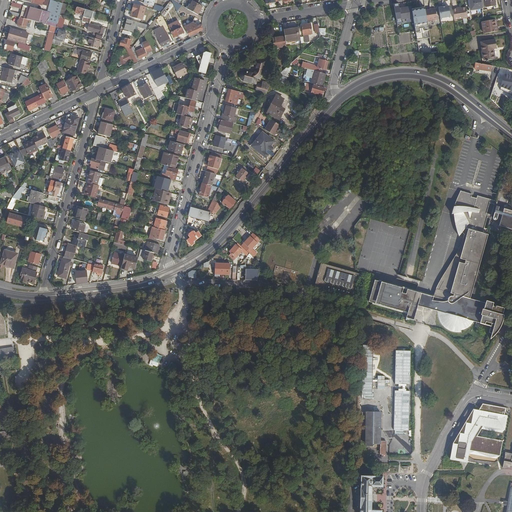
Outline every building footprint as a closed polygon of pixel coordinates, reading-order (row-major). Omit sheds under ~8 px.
[(63,3),(52,0),(49,13),(59,16),(63,3)] [(171,0),(179,15),(184,6),(179,4),(172,0),(171,0)] [(468,0),(470,11),(482,9),(482,8),(481,3),(480,0),(468,0)] [(192,1),(188,9),(198,15),(202,7),(192,1)] [(143,20),(146,7),(134,4),(132,11),(133,12),(132,17),(143,20)] [(412,13),(412,11),(411,6),(400,8),(402,19),(413,17),(412,13)] [(442,6),(438,6),(440,18),(450,17),(448,6),(442,7),(442,6)] [(88,10),(77,7),(75,13),(83,16),(82,22),(89,24),(91,19),(93,12),(88,10)] [(452,10),(454,19),(467,16),(466,7),(452,10)] [(435,9),(425,10),(425,11),(427,21),(437,19),(435,9)] [(161,13),(164,20),(165,22),(169,15),(166,12),(163,10),(162,11),(161,13)] [(58,19),(59,16),(49,13),(42,11),(39,23),(52,26),(56,28),(58,19)] [(417,41),(430,38),(427,21),(425,11),(412,13),(413,17),(415,31),(417,41)] [(171,40),(173,39),(165,22),(164,20),(163,20),(161,17),(158,18),(162,28),(154,31),(162,47),(171,42),(171,40)] [(28,24),(28,20),(20,18),(19,18),(17,25),(28,28),(29,24),(28,24)] [(150,26),(127,19),(125,29),(133,32),(135,26),(147,30),(149,28),(150,26)] [(482,22),(484,34),(498,31),(497,27),(495,27),(494,20),(482,22)] [(193,23),(185,27),(190,37),(203,30),(203,29),(202,24),(198,26),(193,23)] [(89,24),(87,30),(93,32),(93,33),(97,34),(96,37),(101,39),(104,29),(99,28),(99,26),(89,24)] [(168,26),(174,38),(183,33),(180,25),(174,28),(172,24),(168,26)] [(309,35),(312,34),(311,24),(302,26),(305,43),(310,42),(309,35)] [(56,28),(53,39),(61,42),(61,39),(59,38),(61,29),(56,28)] [(301,39),(299,28),(284,30),(285,37),(285,39),(286,41),(301,39)] [(27,34),(11,29),(8,39),(25,43),(27,34)] [(101,40),(88,36),(87,38),(89,39),(88,44),(91,45),(91,47),(98,49),(101,40)] [(285,37),(273,39),(274,49),(286,47),(286,41),(285,39),(285,37)] [(120,46),(127,48),(129,48),(130,46),(131,40),(125,39),(124,41),(121,40),(120,46)] [(15,42),(7,40),(4,49),(8,50),(12,51),(15,42)] [(483,61),(495,59),(493,49),(497,49),(495,40),(480,43),(483,61)] [(137,55),(139,59),(147,55),(147,54),(152,52),(148,41),(142,44),(144,48),(136,52),(134,49),(137,46),(136,44),(133,47),(131,49),(135,57),(137,55)] [(129,48),(127,48),(129,52),(118,58),(119,61),(117,63),(119,66),(131,60),(133,64),(138,62),(137,60),(135,57),(131,49),(129,48)] [(80,60),(89,63),(92,53),(79,50),(77,55),(81,56),(80,60)] [(208,75),(214,54),(206,52),(199,56),(199,57),(196,59),(200,66),(201,73),(208,75)] [(28,61),(29,59),(11,54),(8,65),(20,68),(21,65),(25,66),(27,60),(28,61)] [(256,84),(258,78),(261,76),(263,72),(266,61),(259,59),(257,68),(256,70),(252,73),(246,72),(244,72),(242,73),(241,75),(241,77),(241,78),(243,80),(244,81),(256,84)] [(317,67),(317,68),(321,69),(326,70),(328,61),(319,59),(317,67)] [(76,72),(86,75),(88,67),(89,68),(90,63),(89,63),(80,60),(79,60),(76,72)] [(46,73),(44,67),(41,62),(38,65),(37,66),(42,75),(46,73)] [(317,67),(303,63),(301,67),(307,69),(320,72),(321,69),(317,68),(317,67)] [(492,66),(476,63),(475,70),(480,71),(484,71),(490,72),(492,66)] [(177,80),(187,75),(182,64),(172,69),(177,80)] [(287,77),(298,66),(291,64),(289,65),(279,75),(287,77)] [(5,67),(3,73),(1,80),(11,83),(14,70),(5,67)] [(62,68),(57,67),(61,75),(62,78),(66,77),(62,68)] [(162,76),(165,82),(167,85),(169,84),(166,77),(162,69),(152,74),(155,80),(162,76)] [(321,85),(325,74),(320,72),(307,69),(304,80),(321,85)] [(18,82),(23,84),(27,78),(31,74),(23,72),(18,82)] [(158,86),(165,82),(162,76),(155,80),(158,86)] [(69,91),(69,92),(82,86),(77,77),(65,83),(69,91)] [(195,78),(193,87),(192,89),(191,89),(189,96),(194,97),(196,87),(203,89),(205,81),(195,78)] [(61,95),(69,91),(65,83),(64,81),(56,85),(61,95)] [(256,91),(266,94),(269,87),(270,85),(271,84),(263,82),(263,85),(258,84),(256,91)] [(46,84),(39,88),(42,94),(45,101),(53,97),(46,84)] [(147,85),(139,88),(144,99),(152,95),(147,85)] [(324,88),(322,87),(313,85),(311,93),(314,93),(314,95),(318,96),(318,95),(322,96),(324,88)] [(123,90),(127,99),(136,95),(131,86),(123,90)] [(6,102),(8,94),(4,93),(5,90),(0,88),(0,106),(2,101),(6,102)] [(237,91),(228,89),(225,102),(230,103),(230,102),(230,101),(231,101),(234,94),(236,94),(237,91)] [(242,99),(243,93),(237,91),(236,94),(234,94),(231,101),(230,101),(230,102),(236,104),(237,98),(242,99)] [(29,110),(46,102),(45,101),(42,94),(25,102),(29,110)] [(267,113),(279,120),(284,110),(280,108),(284,99),(276,95),(267,113)] [(129,114),(133,112),(127,100),(119,104),(123,111),(126,110),(129,114)] [(193,112),(196,102),(191,100),(188,109),(178,106),(176,114),(186,117),(188,111),(193,112)] [(5,114),(8,121),(13,119),(13,118),(20,114),(15,105),(8,109),(9,112),(5,114)] [(257,111),(260,106),(256,105),(255,108),(253,108),(252,112),(256,114),(257,111)] [(235,114),(237,109),(226,106),(224,115),(222,114),(220,120),(221,120),(233,123),(236,124),(237,118),(234,118),(235,114)] [(103,119),(112,121),(115,111),(106,109),(103,119)] [(252,122),(255,117),(256,114),(252,112),(251,112),(247,127),(249,127),(252,122)] [(67,118),(63,132),(74,135),(79,118),(71,116),(70,119),(67,118)] [(189,123),(192,123),(193,120),(181,116),(178,127),(188,129),(188,125),(189,123)] [(144,129),(146,131),(153,123),(151,120),(144,129)] [(230,134),(233,123),(221,120),(219,131),(230,134)] [(281,126),(271,120),(265,129),(275,135),(281,126)] [(113,125),(101,122),(98,134),(110,137),(113,125)] [(153,123),(146,131),(145,132),(148,134),(151,129),(153,131),(158,124),(153,123)] [(53,147),(62,136),(57,125),(48,129),(52,138),(58,136),(58,137),(53,143),(51,139),(48,140),(49,142),(52,149),(53,147)] [(186,142),(189,133),(181,131),(177,130),(176,134),(180,134),(178,140),(186,142)] [(33,139),(38,148),(49,142),(48,140),(44,131),(40,134),(40,135),(33,138),(33,139)] [(265,151),(266,152),(274,142),(263,133),(252,146),(262,155),(265,151)] [(144,147),(146,147),(149,135),(144,134),(140,146),(144,147)] [(101,148),(103,148),(106,139),(97,136),(94,146),(101,148)] [(226,138),(216,136),(213,146),(223,149),(226,138)] [(71,151),(74,139),(66,137),(63,149),(71,151)] [(38,148),(33,139),(27,142),(28,143),(24,145),(25,148),(28,153),(28,154),(38,149),(38,148)] [(184,145),(176,143),(171,141),(170,146),(168,145),(166,149),(169,150),(181,153),(182,149),(183,149),(184,145)] [(28,153),(25,148),(19,151),(22,156),(28,153)] [(101,148),(98,160),(106,163),(111,164),(114,151),(108,150),(103,148),(101,148)] [(67,162),(70,152),(60,149),(59,152),(58,155),(61,156),(59,163),(63,164),(64,162),(67,162)] [(15,168),(25,163),(22,156),(19,151),(14,153),(13,152),(8,155),(15,168)] [(217,175),(223,155),(212,152),(207,172),(215,174),(217,175)] [(173,168),(174,168),(178,156),(165,153),(161,165),(173,168)] [(5,157),(0,159),(0,170),(2,174),(11,169),(5,157)] [(92,159),(90,167),(104,171),(106,163),(98,160),(92,159)] [(50,175),(50,177),(49,180),(51,180),(60,183),(62,177),(63,173),(64,170),(55,167),(54,172),(52,172),(51,175),(50,175)] [(175,181),(178,170),(173,169),(173,170),(167,168),(166,174),(162,173),(161,177),(175,181)] [(242,168),(236,176),(243,182),(249,174),(242,168)] [(100,174),(91,171),(88,183),(97,185),(100,174)] [(203,184),(212,186),(215,174),(207,172),(206,172),(203,184)] [(7,178),(11,189),(18,187),(14,175),(7,178)] [(57,198),(62,183),(60,183),(51,180),(48,191),(50,192),(50,193),(49,196),(57,198)] [(84,190),(83,194),(96,198),(99,186),(97,185),(88,183),(87,187),(86,190),(84,190)] [(208,197),(210,190),(211,186),(202,184),(199,195),(208,197)] [(23,196),(25,189),(21,188),(18,192),(13,198),(12,198),(22,201),(24,196),(23,196)] [(219,188),(217,192),(213,199),(216,201),(223,191),(219,188)] [(0,194),(12,198),(13,198),(9,189),(1,193),(0,192),(0,194)] [(157,189),(153,201),(166,205),(168,197),(170,197),(171,193),(157,189)] [(471,193),(461,190),(452,203),(449,212),(452,213),(452,217),(452,219),(453,224),(454,229),(456,235),(458,236),(461,232),(463,233),(462,236),(461,239),(460,243),(459,246),(457,250),(454,254),(453,257),(451,260),(449,263),(446,266),(444,270),(442,273),(440,277),(438,280),(435,284),(432,291),(431,293),(430,296),(404,288),(403,294),(399,293),(401,287),(372,280),(366,301),(404,312),(402,318),(409,319),(413,307),(479,326),(480,322),(489,325),(485,340),(489,339),(491,338),(492,336),(493,335),(495,333),(497,328),(499,326),(500,322),(501,319),(499,319),(502,309),(489,305),(490,302),(483,301),(482,303),(467,299),(487,233),(482,231),(487,214),(485,213),(490,198),(477,194),(476,197),(471,195),(471,193)] [(43,194),(32,191),(28,203),(34,204),(35,205),(40,206),(43,194)] [(224,201),(222,203),(230,209),(232,206),(234,208),(236,205),(234,203),(236,201),(228,195),(227,197),(225,195),(222,199),(224,201)] [(100,199),(98,206),(116,211),(114,216),(120,218),(124,205),(100,199)] [(216,201),(213,199),(208,210),(207,212),(211,213),(214,214),(216,214),(221,205),(216,201)] [(159,214),(167,217),(169,208),(163,206),(163,205),(160,204),(159,207),(160,207),(159,214)] [(40,206),(35,205),(32,217),(43,220),(44,216),(42,215),(44,211),(45,212),(46,208),(40,206)] [(88,209),(78,206),(75,219),(85,221),(88,209)] [(511,208),(503,206),(497,224),(511,228),(511,208)] [(132,209),(124,207),(121,218),(128,220),(130,213),(131,213),(132,209)] [(202,219),(212,222),(214,215),(210,214),(211,213),(207,212),(191,208),(189,216),(198,218),(197,221),(201,222),(202,219)] [(12,211),(10,211),(7,223),(24,227),(26,219),(17,216),(18,213),(12,211)] [(157,228),(164,230),(167,221),(156,218),(155,225),(150,224),(149,226),(157,228)] [(80,233),(83,234),(85,225),(75,222),(73,228),(75,228),(74,232),(80,233)] [(45,238),(46,238),(49,229),(39,227),(35,240),(44,242),(45,238)] [(163,240),(165,230),(164,230),(157,228),(154,237),(163,240)] [(313,229),(309,234),(313,238),(318,234),(313,229)] [(121,240),(123,232),(117,230),(116,237),(114,243),(124,245),(125,241),(121,240)] [(194,241),(202,236),(199,232),(196,233),(195,232),(193,232),(190,234),(189,236),(190,238),(187,241),(191,247),(195,243),(194,241)] [(72,245),(84,248),(86,241),(87,241),(89,236),(83,234),(80,233),(79,236),(75,235),(72,245)] [(253,234),(241,246),(244,249),(246,251),(248,253),(260,241),(253,234)] [(146,251),(154,253),(157,254),(160,244),(155,243),(155,244),(146,242),(145,247),(146,248),(146,251)] [(235,259),(243,251),(244,249),(241,246),(239,248),(236,245),(230,252),(232,254),(230,255),(235,259)] [(71,259),(73,259),(76,248),(68,246),(65,257),(71,259)] [(5,250),(1,265),(14,269),(18,254),(5,250)] [(151,261),(154,253),(146,251),(141,250),(138,258),(151,261)] [(29,261),(39,264),(41,254),(31,252),(29,261)] [(112,264),(122,266),(125,255),(115,253),(112,264)] [(136,269),(138,258),(125,255),(122,266),(121,269),(128,271),(129,267),(136,269)] [(70,262),(71,259),(65,257),(63,257),(58,277),(66,279),(70,262)] [(350,296),(355,279),(356,275),(357,272),(355,272),(321,262),(314,286),(350,296)] [(216,263),(215,274),(230,275),(230,264),(216,263)] [(77,274),(86,273),(87,266),(79,264),(77,274)] [(87,270),(93,272),(95,265),(88,264),(87,270)] [(95,265),(93,272),(101,274),(103,270),(98,269),(99,266),(95,264),(95,265)] [(287,284),(295,287),(299,272),(276,265),(272,280),(281,283),(284,272),(290,273),(287,284)] [(22,269),(21,275),(22,275),(21,280),(34,284),(37,273),(22,269)] [(259,270),(246,270),(246,280),(257,280),(259,270)] [(77,284),(77,285),(88,284),(86,273),(77,274),(76,274),(76,281),(77,284)] [(0,359),(15,357),(13,347),(0,349),(0,359)] [(148,364),(157,367),(161,355),(153,352),(148,364)] [(366,417),(366,443),(380,444),(380,453),(382,453),(382,455),(384,455),(384,454),(386,454),(386,441),(380,441),(381,412),(369,412),(369,377),(360,377),(359,417),(366,417)] [(6,431),(0,394),(0,414),(3,431),(0,431),(0,438),(12,437),(11,430),(6,431)] [(503,440),(478,435),(484,425),(505,429),(508,415),(505,414),(507,408),(483,403),(481,407),(478,407),(476,409),(456,444),(453,458),(468,461),(470,450),(500,455),(503,440)] [(453,458),(456,444),(476,409),(474,408),(454,442),(451,459),(468,462),(468,461),(453,458)] [(380,511),(381,511),(371,510),(371,499),(371,486),(382,487),(383,477),(381,477),(361,476),(360,511),(380,511)]
